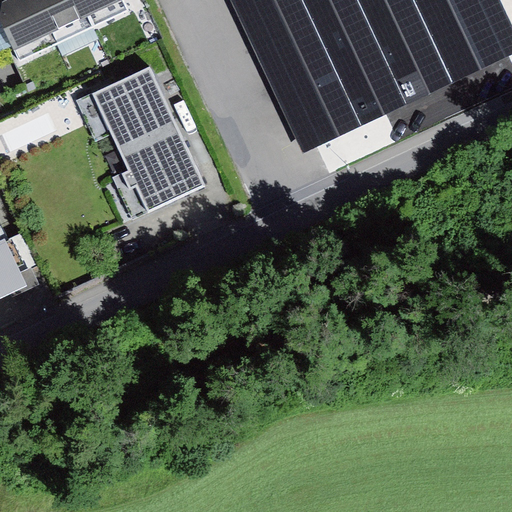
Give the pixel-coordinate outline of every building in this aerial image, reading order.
[(2,0),(0,10),(0,11),(21,57),(59,39),(39,0),(2,0)] [(83,0),(39,0),(59,39),(94,23),(83,0)] [(126,0),(83,0),(94,23),(129,6),(126,0)] [(431,0),(232,0),(305,150),(466,72),(431,0)] [(148,65),(78,99),(96,136),(112,128),(130,165),(113,173),(133,215),(204,181),(148,65)] [(0,241),(0,292),(21,281),(0,241)]
